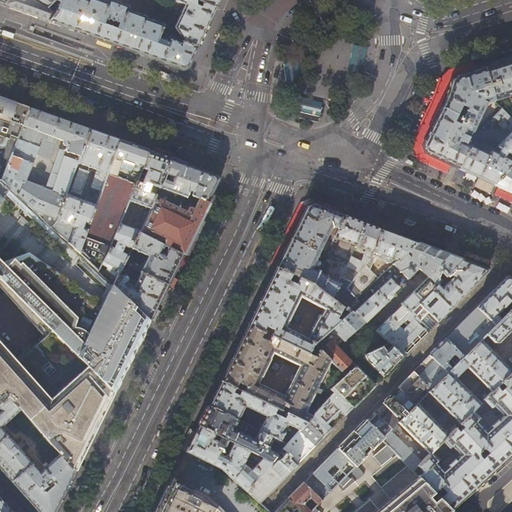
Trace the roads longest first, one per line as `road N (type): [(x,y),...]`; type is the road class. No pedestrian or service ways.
road 1 (primary): [(105,511),(238,244)]
road 2 (secondary): [(189,117),(0,50)]
road 3 (primary): [(354,172),(414,58),(466,25)]
road 4 (primary): [(304,153),(379,79),(388,47),(385,5)]
road 5 (tertiary): [(511,236),(354,172)]
